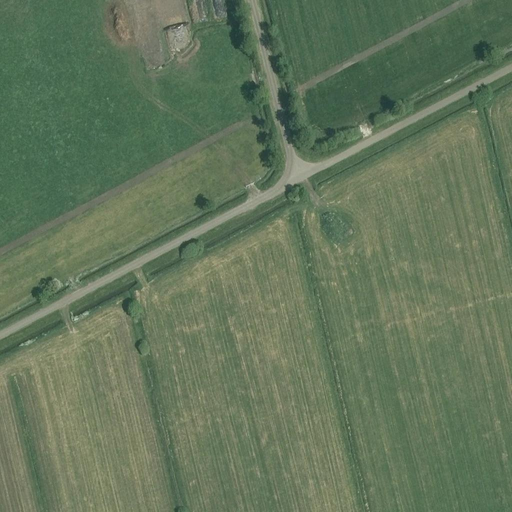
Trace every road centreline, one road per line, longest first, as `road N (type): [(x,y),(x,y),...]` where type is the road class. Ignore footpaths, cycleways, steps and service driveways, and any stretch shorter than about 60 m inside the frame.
road 1 (unclassified): [(0,333),(294,178)]
road 2 (unclassified): [(294,178),(511,67)]
road 3 (unclassified): [(294,178),(250,0)]
